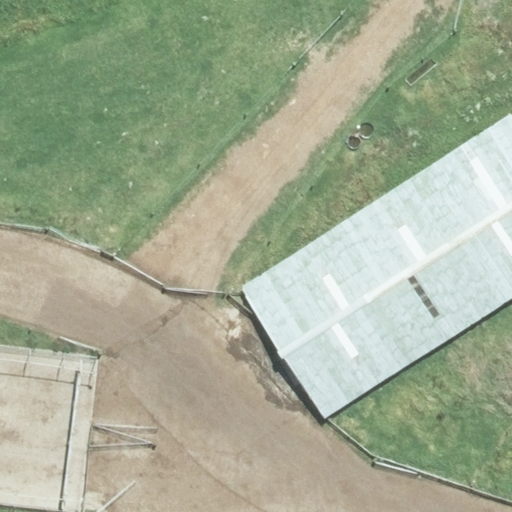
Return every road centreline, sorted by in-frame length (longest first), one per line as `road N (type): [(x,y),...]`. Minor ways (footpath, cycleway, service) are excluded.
road 1 (track): [(122,330),(427,0)]
road 2 (track): [(271,511),(203,388),(38,270),(0,264)]
